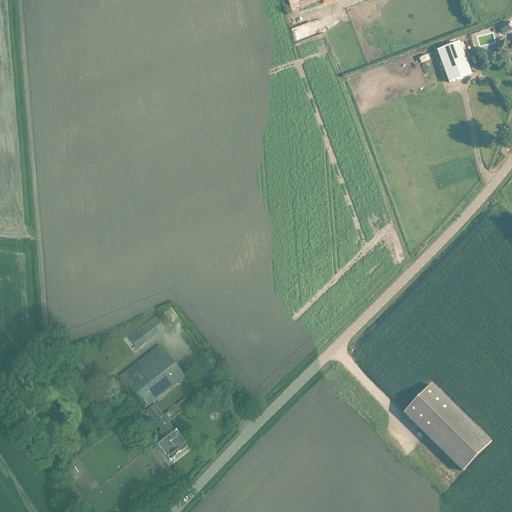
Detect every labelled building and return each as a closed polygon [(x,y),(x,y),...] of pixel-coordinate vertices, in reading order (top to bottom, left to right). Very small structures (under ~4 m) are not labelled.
[(298,0),(303,13),(336,1),(336,0),(298,0)] [(511,30),(507,23),(498,28),(502,35),(511,30)] [(316,27),(304,29),(305,37),(317,36),(316,27)] [(472,75),(460,43),(438,52),(450,83),(472,75)] [(427,59),(429,66),(439,64),(437,56),(427,59)] [(489,69),(494,59),(489,57),(485,66),(489,69)] [(136,334),(144,344),(164,329),(156,318),(136,334)] [(119,378),(144,410),(184,379),(159,347),(119,378)] [(434,386),(408,412),(405,415),(463,471),(491,443),(434,386)] [(170,408),(177,401),(174,398),(167,404),(170,408)] [(155,445),(169,462),(187,448),(173,430),(167,423),(190,405),(185,399),(162,417),(154,406),(146,412),(161,432),(159,434),(163,439),(155,445)] [(60,464),(51,473),(59,481),(68,472),(60,464)]
